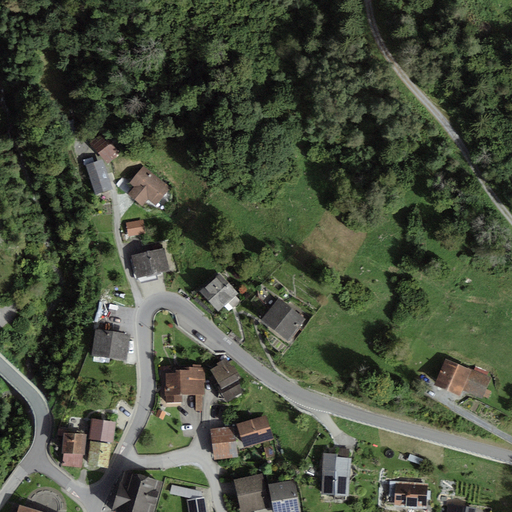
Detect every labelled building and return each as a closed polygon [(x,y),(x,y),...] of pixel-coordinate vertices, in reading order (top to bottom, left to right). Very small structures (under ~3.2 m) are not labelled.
[(101,136),(92,143),(108,162),(117,155),(101,136)] [(102,161),(87,166),(96,194),(111,189),(102,161)] [(145,164),(129,180),(136,187),(129,194),(141,205),(147,198),(155,205),(171,189),(145,164)] [(144,221),(127,224),(130,238),(147,235),(144,221)] [(166,248),(133,255),(138,277),(170,270),(166,248)] [(221,277),(196,299),(213,318),(238,296),(221,277)] [(280,302),(259,326),(283,347),(305,323),(280,302)] [(126,340),(93,334),(88,360),(122,366),(126,340)] [(447,359),(433,387),(458,399),(462,390),(481,399),(490,380),(447,359)] [(231,363),(210,374),(219,393),(240,382),(231,363)] [(185,377),(164,377),(164,408),(180,408),(180,401),(207,400),(207,371),(185,372),(185,377)] [(236,390),(221,399),(224,406),(240,398),(236,390)] [(268,418),(237,426),(242,448),(273,441),(268,418)] [(117,424),(91,420),(89,440),(114,443),(117,424)] [(235,431),(211,432),(213,462),(237,460),(235,431)] [(85,437),(63,434),(59,464),(82,467),(85,437)] [(111,446),(90,444),(86,467),(107,470),(111,446)] [(336,456),(325,455),(323,494),(348,495),(350,460),(336,459),(336,456)] [(148,511),(157,485),(118,474),(107,511),(148,511)] [(261,476),(233,481),(239,511),(247,511),(257,510),(267,508),(263,487),(261,476)] [(267,508),(257,510),(256,511),(298,511),(294,483),(263,487),(267,508)] [(427,487),(394,484),(392,504),(425,507),(427,487)] [(205,511),(204,500),(187,503),(188,511),(205,511)]
